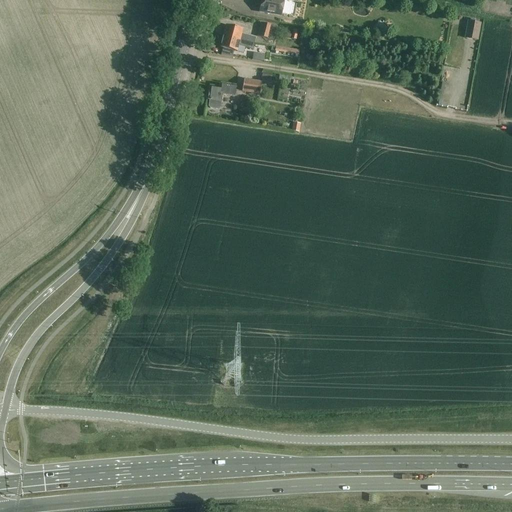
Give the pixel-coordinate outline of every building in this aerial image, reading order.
[(259,12),(269,14),(281,16),(284,0),(297,3),(297,0),(261,0),(261,5),(259,6),(259,10),(260,11),(259,12)] [(469,22),(466,40),(478,42),(481,24),(469,22)] [(257,37),(273,41),(277,27),(261,23),(257,37)] [(226,26),(223,37),(254,45),(255,41),(255,39),(241,35),(242,30),(226,26)] [(296,40),(298,32),(288,29),(286,38),(296,40)] [(254,45),(223,37),(220,48),(223,48),(221,56),(232,58),(234,51),(243,54),(245,48),(252,50),(254,45)] [(260,50),(259,57),(271,58),(271,51),(260,50)] [(243,80),(242,90),(242,92),(259,95),(261,83),(243,80)] [(207,101),(209,101),(208,107),(210,109),(218,110),(220,109),(220,103),(221,103),(222,96),(234,98),(236,89),(219,86),(218,90),(209,89),(208,93),(205,95),(205,98),(207,100),(207,101)] [(299,128),(307,128),(307,118),(300,118),(299,128)]
